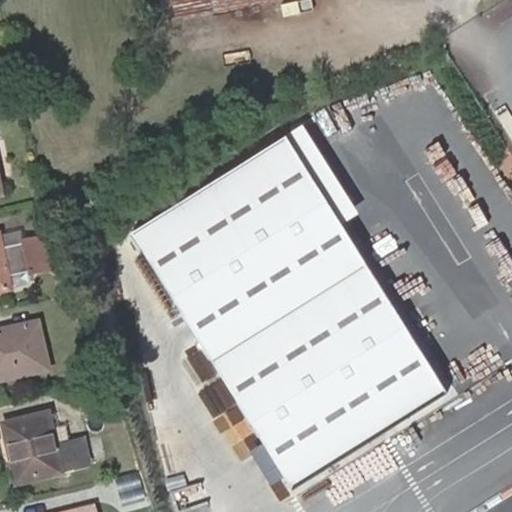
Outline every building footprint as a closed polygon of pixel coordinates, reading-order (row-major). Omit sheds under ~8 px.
[(281,0),(172,0),(176,19),(281,0)] [(293,490),(388,430),(445,394),(284,138),(132,234),(293,490)] [(53,239),(58,238),(53,219),(48,221),(53,239)] [(17,235),(0,238),(0,245),(1,248),(20,244),(17,235)] [(40,239),(23,243),(30,271),(48,267),(40,239)] [(1,248),(0,245),(0,291),(10,290),(7,276),(30,271),(23,243),(20,244),(1,248)] [(0,380),(47,371),(37,325),(0,333),(0,380)] [(85,361),(67,366),(71,380),(89,376),(85,361)] [(0,422),(0,424),(15,487),(94,468),(86,435),(72,439),(59,442),(53,415),(52,410),(0,422)] [(57,415),(53,415),(59,442),(72,439),(72,436),(71,432),(69,427),(67,422),(64,418),(61,416),(57,415)] [(511,430),(489,444),(511,482),(511,430)] [(89,444),(94,465),(108,461),(104,441),(89,444)] [(453,511),(511,511),(511,490),(485,451),(435,485),(453,511)]
